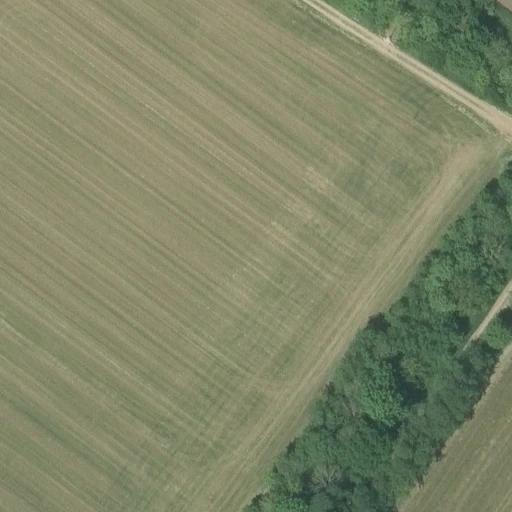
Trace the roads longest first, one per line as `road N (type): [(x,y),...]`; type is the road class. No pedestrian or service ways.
road 1 (track): [(350,511),(511,288)]
road 2 (track): [(511,131),(307,0)]
